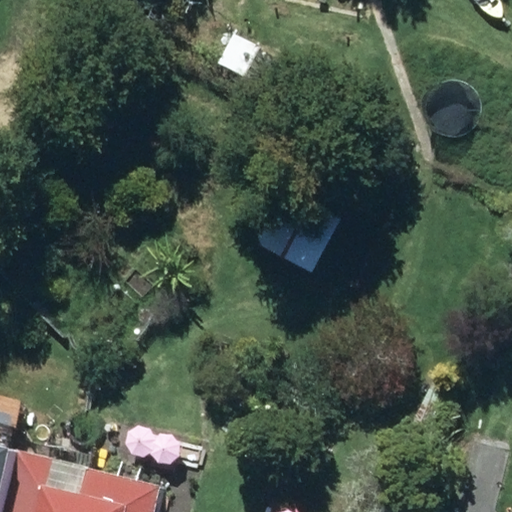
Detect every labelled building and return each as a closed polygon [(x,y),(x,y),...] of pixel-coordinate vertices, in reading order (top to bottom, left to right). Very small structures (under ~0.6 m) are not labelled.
[(303,200),(279,245),(321,268),(345,223),(303,200)] [(447,384),(423,428),(443,439),(468,395),(447,384)] [(66,426),(60,449),(86,455),(89,440),(115,429),(105,408),(66,426)] [(0,511),(40,511),(53,462),(0,448),(0,511)] [(53,462),(40,511),(171,511),(176,493),(53,462)]
